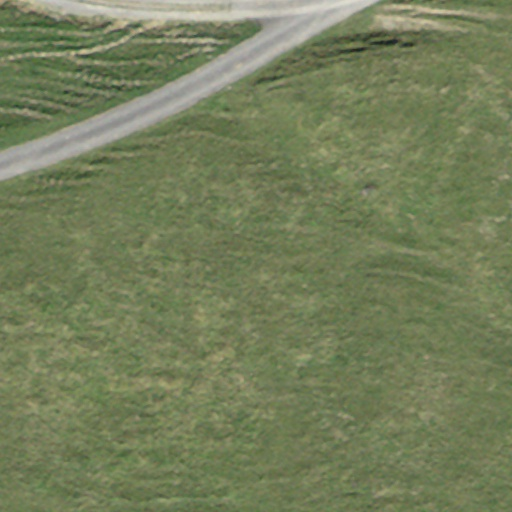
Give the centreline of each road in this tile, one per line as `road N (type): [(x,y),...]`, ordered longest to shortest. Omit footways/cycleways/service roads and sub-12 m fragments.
road 1 (track): [(343,0),(134,115),(0,164)]
road 2 (track): [(107,0),(343,0)]
